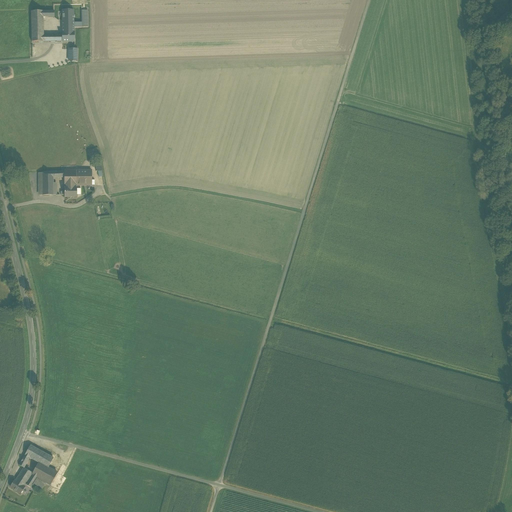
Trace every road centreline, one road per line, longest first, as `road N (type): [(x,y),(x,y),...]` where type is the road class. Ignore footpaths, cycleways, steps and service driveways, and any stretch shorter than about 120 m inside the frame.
road 1 (unclassified): [(369,0),(219,485)]
road 2 (track): [(461,0),(487,209),(511,325)]
road 3 (track): [(368,1),(88,3)]
road 4 (secondary): [(0,198),(33,354),(22,432)]
road 5 (unclassified): [(219,485),(22,432)]
road 6 (track): [(303,211),(179,187),(108,196)]
